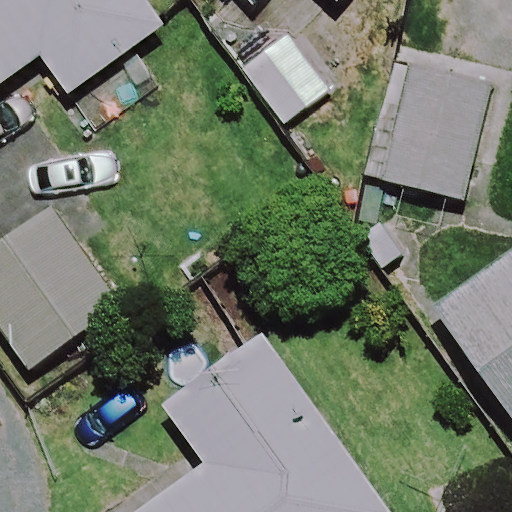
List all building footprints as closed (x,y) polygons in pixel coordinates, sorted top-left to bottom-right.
[(162,34),(138,0),(0,0),(0,91),(42,63),(67,100),(162,34)] [(334,93),(288,38),(241,77),(287,132),(334,93)] [(490,101),(402,70),(364,178),(452,208),(490,101)] [(125,309),(56,209),(0,248),(0,329),(32,374),(125,309)] [(511,260),(438,312),(511,417),(511,260)] [(383,511),(264,344),(168,412),(212,473),(157,511),(383,511)]
